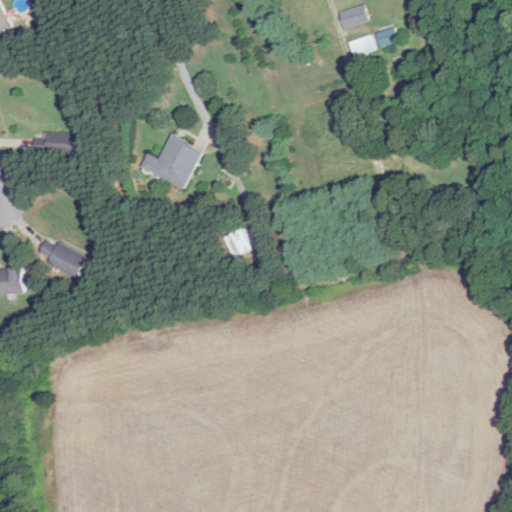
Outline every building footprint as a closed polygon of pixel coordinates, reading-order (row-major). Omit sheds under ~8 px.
[(0,0),(0,36),(15,28),(0,0)] [(347,29),(373,20),(367,5),(342,13),(347,29)] [(397,27),(379,33),(384,48),(402,42),(397,27)] [(352,43),(358,60),(379,53),(374,36),(352,43)] [(37,135),(37,155),(84,155),(84,135),(37,135)] [(205,150),(173,137),(163,160),(150,154),(144,170),(189,189),(205,150)] [(257,250),(248,229),(227,237),(236,259),(257,250)] [(51,265),(80,280),(91,259),(51,238),(43,254),(54,260),(51,265)] [(255,260),(262,274),(279,266),(272,251),(255,260)] [(0,296),(27,294),(25,268),(0,270),(0,296)]
